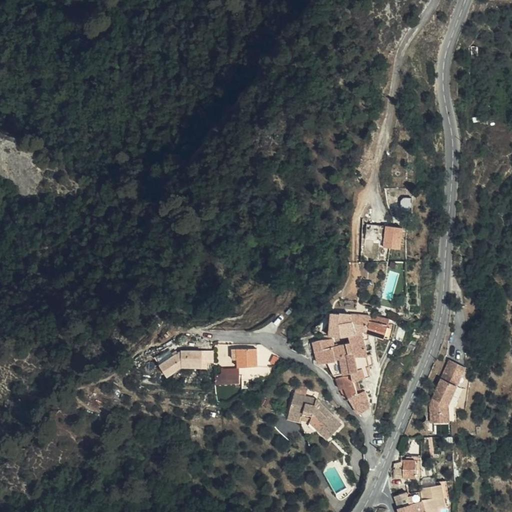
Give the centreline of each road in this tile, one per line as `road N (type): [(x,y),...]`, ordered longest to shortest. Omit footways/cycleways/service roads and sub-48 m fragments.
road 1 (tertiary): [(466,0),(443,75),(452,168),(444,293),(382,472)]
road 2 (residential): [(382,472),(327,379),(268,341),(213,338)]
